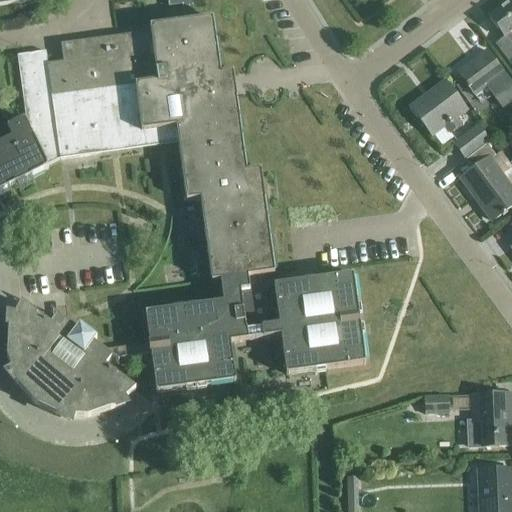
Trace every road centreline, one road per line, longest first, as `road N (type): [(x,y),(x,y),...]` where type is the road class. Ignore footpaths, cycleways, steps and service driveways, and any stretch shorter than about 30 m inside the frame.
road 1 (residential): [(511,308),(348,85)]
road 2 (residential): [(348,85),(462,0)]
